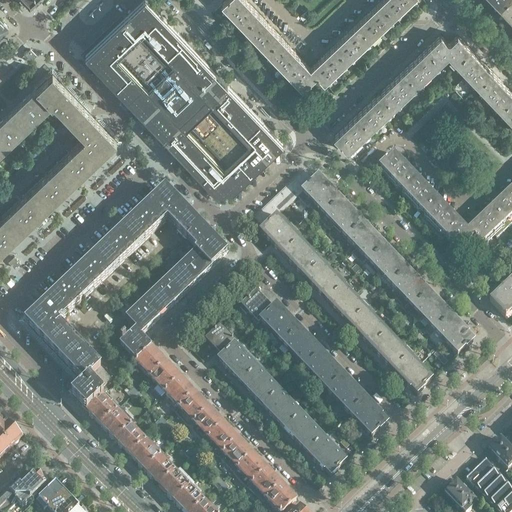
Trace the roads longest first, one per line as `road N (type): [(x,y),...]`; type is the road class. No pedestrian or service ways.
road 1 (residential): [(321,498),(169,344),(171,332),(249,257)]
road 2 (residential): [(347,178),(394,132),(470,210),(511,170)]
road 3 (residential): [(405,423),(249,257)]
road 4 (residential): [(160,158),(0,311)]
road 5 (residential): [(115,363),(86,332),(87,318),(201,201)]
road 6 (residential): [(310,138),(448,7)]
road 7 (residential): [(160,158),(42,32),(30,30)]
road 8 (secondary): [(0,384),(124,511)]
road 9 (residential): [(310,138),(190,14)]
road 10 (residential): [(461,297),(347,178)]
road 11 (secondary): [(148,511),(49,406)]
road 12 (residential): [(267,0),(312,46),(361,0)]
road 13 (residential): [(405,423),(497,335)]
road 14 (tertiary): [(438,424),(347,511)]
road 15 (residential): [(224,222),(310,138)]
